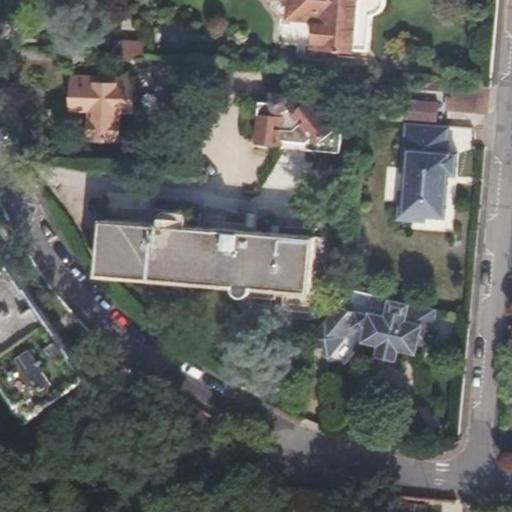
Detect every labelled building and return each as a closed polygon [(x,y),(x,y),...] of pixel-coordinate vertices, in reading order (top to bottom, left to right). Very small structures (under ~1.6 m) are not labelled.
[(272,0),(272,3),(280,13),(290,13),(318,16),(316,32),(315,43),(369,47),(371,17),(375,13),(379,8),(381,2),(381,0),(272,0)] [(118,38),(117,52),(144,55),(145,40),(118,38)] [(80,140),(111,142),(113,110),(129,111),(131,82),(128,76),(112,75),(107,81),(90,79),(86,73),(72,72),(67,76),(64,105),(82,107),(80,140)] [(488,83),(451,81),(449,106),(486,111),(488,83)] [(253,139),(281,141),(282,141),(283,136),(305,138),(324,148),(338,149),(340,128),(309,93),(300,100),(295,94),(285,100),(285,99),(285,98),(285,96),(284,95),(284,94),(283,93),(282,92),(280,91),(279,91),(278,91),(276,91),(275,91),(274,91),(273,92),(272,93),(271,94),(270,95),(270,97),(269,98),(256,97),(253,139)] [(409,99),(408,118),(439,120),(440,100),(409,99)] [(447,123),(405,118),(400,164),(400,166),(406,167),(404,189),(398,188),(397,198),(395,215),(410,216),(422,217),(423,212),(444,214),(447,181),(440,180),(441,170),(448,171),(455,172),(457,150),(445,148),(447,123)] [(282,141),(281,141),(280,144),(324,148),(305,138),(283,136),(282,141)] [(103,215),(98,269),(309,288),(314,234),(103,215)] [(4,263),(0,266),(0,376),(15,399),(21,395),(30,408),(81,374),(66,351),(68,350),(23,285),(20,286),(4,263)] [(335,301),(304,336),(329,358),(357,326),(360,327),(363,327),(367,328),(365,338),(381,341),(379,351),(398,355),(400,345),(418,349),(420,338),(430,340),(438,304),(375,290),(371,309),(335,301)]
